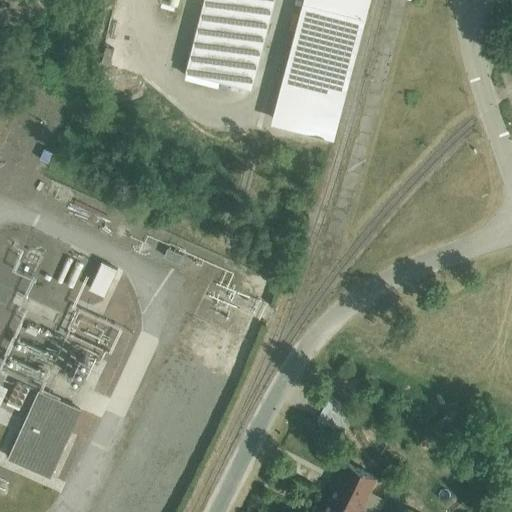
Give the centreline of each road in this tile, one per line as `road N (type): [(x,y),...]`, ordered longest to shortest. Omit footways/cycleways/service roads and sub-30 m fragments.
road 1 (residential): [(511,234),(392,276),(310,338),(215,511)]
road 2 (residential): [(475,0),(491,109),(511,168)]
